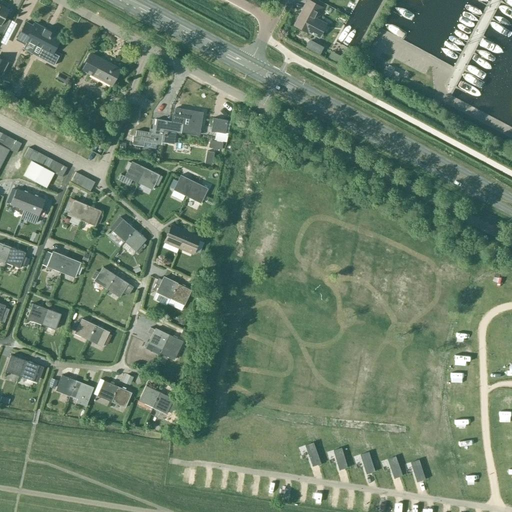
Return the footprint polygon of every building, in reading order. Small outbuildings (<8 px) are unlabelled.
[(319,14),(323,8),(309,1),(306,6),(304,5),(294,25),(307,32),(319,38),(327,23),(317,19),(320,14),(319,14)] [(2,16),(6,9),(0,5),(0,35),(1,37),(10,20),(2,16)] [(60,37),(34,24),(33,26),(25,22),(17,38),(25,43),(26,39),(43,48),(39,56),(53,64),(57,56),(52,53),(60,37)] [(323,47),(310,41),(307,48),(319,54),(323,47)] [(111,85),(120,69),(91,53),(82,70),(111,85)] [(395,80),(398,73),(385,66),(382,73),(395,80)] [(61,73),(58,80),(64,84),(68,77),(61,73)] [(175,108),(172,122),(182,124),(183,119),(200,122),(202,113),(175,108)] [(212,118),(210,131),(224,133),(227,121),(212,118)] [(182,124),(172,122),(155,119),(153,133),(162,135),(163,130),(181,133),(182,124)] [(163,135),(162,135),(153,133),(136,130),(133,145),(143,147),(144,141),(161,144),(163,135)] [(7,149),(12,139),(7,137),(2,146),(7,149)] [(7,149),(9,149),(12,151),(16,141),(12,139),(7,149)] [(219,142),(201,139),(200,145),(218,148),(219,142)] [(21,144),(16,141),(12,151),(16,153),(21,144)] [(0,150),(6,154),(9,149),(7,149),(2,146),(0,144),(0,150)] [(28,160),(33,150),(28,148),(23,157),(28,160)] [(33,162),(38,153),(33,150),(28,160),(31,161),(33,162)] [(207,151),(205,163),(212,165),(214,152),(207,151)] [(43,156),(38,153),(33,162),(38,165),(43,156)] [(43,167),(48,158),(43,156),(38,165),(43,167)] [(48,170),(53,161),(48,158),(43,167),(48,170)] [(40,172),(43,167),(38,165),(33,162),(31,161),(29,166),(40,172)] [(53,172),(58,163),(53,161),(48,170),(53,172)] [(124,176),(138,183),(146,168),(131,161),(131,163),(128,161),(124,168),(127,170),(124,176)] [(57,175),(62,165),(58,163),(53,172),(53,173),(57,175)] [(66,168),(62,165),(57,175),(61,177),(66,168)] [(37,177),(40,172),(29,166),(26,171),(37,177)] [(50,178),(53,173),(53,172),(48,170),(43,167),(40,172),(50,178)] [(152,190),(154,184),(159,175),(146,168),(138,183),(152,190)] [(24,176),(35,182),(37,177),(26,171),(24,176)] [(48,183),(50,178),(40,172),(37,177),(48,183)] [(75,184),(80,175),(75,172),(70,182),(75,184)] [(85,177),(80,175),(75,184),(80,187),(85,177)] [(173,190),(187,197),(194,182),(180,175),(173,190)] [(45,187),(48,183),(37,177),(35,182),(45,187)] [(85,189),(90,180),(85,177),(80,187),(85,189)] [(94,182),(90,180),(85,189),(89,192),(94,182)] [(194,182),(187,197),(200,203),(207,188),(194,182)] [(10,204),(25,210),(31,195),(16,189),(15,191),(12,190),(9,198),(12,199),(10,204)] [(31,195),(25,210),(38,215),(44,200),(31,195)] [(66,215),(81,221),(88,205),(73,199),(72,202),(68,201),(65,209),(68,210),(66,215)] [(88,205),(81,221),(95,226),(96,222),(99,223),(102,215),(99,214),(101,211),(88,205)] [(112,231),(124,241),(135,229),(123,219),(120,216),(114,223),(117,226),(112,231)] [(164,241),(178,247),(185,232),(171,226),(164,241)] [(135,229),(124,241),(135,251),(137,253),(143,247),(141,245),(145,239),(135,229)] [(39,235),(32,232),(29,240),(36,242),(39,235)] [(185,232),(178,247),(192,253),(194,250),(197,251),(201,243),(197,242),(199,238),(185,232)] [(0,260),(6,263),(11,247),(0,243),(0,260)] [(11,247),(6,263),(19,268),(21,264),(23,265),(26,258),(23,257),(25,253),(11,247)] [(61,272),(67,257),(52,251),(51,254),(48,253),(45,260),(48,261),(46,266),(61,272)] [(80,262),(67,257),(61,272),(74,278),(76,273),(79,275),(82,267),(79,266),(80,262)] [(106,289),(115,275),(102,267),(98,274),(94,272),(91,277),(94,279),(93,281),(106,289)] [(130,285),(115,275),(106,289),(119,297),(123,290),(126,292),(130,285)] [(170,299),(177,284),(163,277),(162,280),(158,278),(155,283),(159,285),(156,292),(170,299)] [(191,290),(177,284),(170,299),(184,305),(191,290)] [(41,324),(47,309),(32,303),(26,319),(41,324)] [(60,314),(47,309),(41,324),(55,329),(60,314)] [(74,333),(88,340),(95,325),(81,318),(78,325),(74,323),(72,328),(76,330),(74,333)] [(95,325),(88,340),(101,347),(104,341),(107,342),(110,335),(108,334),(109,332),(95,325)] [(161,350),(169,335),(155,328),(154,330),(150,327),(147,332),(152,334),(148,343),(161,350)] [(182,341),(169,335),(161,350),(175,356),(182,341)] [(4,371),(19,376),(25,360),(10,355),(4,371)] [(25,360),(19,376),(33,381),(36,374),(39,375),(42,367),(25,360)] [(55,390),(70,396),(76,381),(61,375),(58,374),(54,384),(57,385),(55,390)] [(132,377),(126,374),(124,380),(129,383),(132,377)] [(111,402),(118,387),(103,380),(102,383),(99,382),(96,389),(99,391),(97,396),(111,402)] [(76,381),(70,396),(77,399),(76,402),(86,406),(93,387),(89,386),(76,381)] [(140,401),(153,407),(159,392),(145,386),(135,406),(138,407),(140,401)] [(131,393),(118,387),(111,402),(124,408),(131,393)] [(159,392),(153,407),(166,414),(168,409),(172,410),(176,402),(172,400),(173,399),(159,392)]
